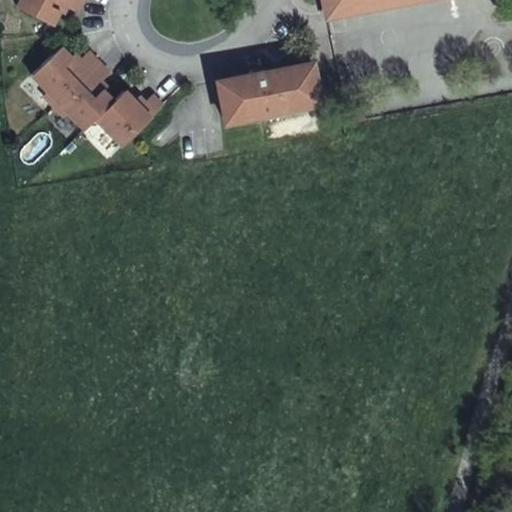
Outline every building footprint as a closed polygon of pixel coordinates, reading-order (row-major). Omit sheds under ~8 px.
[(14,0),(12,5),(46,24),(57,3),(72,11),(77,0),(14,0)] [(321,0),(325,17),(412,0),(321,0)] [(59,49),(31,76),(58,103),(98,64),(87,53),(75,65),(59,49)] [(98,64),(58,103),(84,130),(95,120),(112,103),(96,87),(108,75),(98,64)] [(318,106),(310,66),(216,85),(224,125),(318,106)] [(112,103),(95,120),(121,147),(132,136),(162,108),(151,97),(139,109),(123,92),(112,103)] [(343,113),(347,127),(363,124),(360,110),(344,113),(343,113)]
